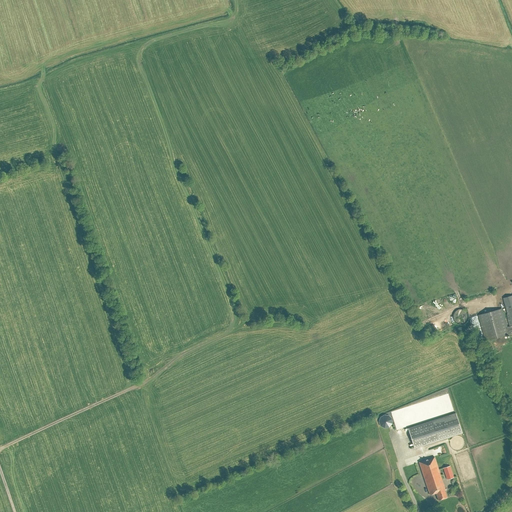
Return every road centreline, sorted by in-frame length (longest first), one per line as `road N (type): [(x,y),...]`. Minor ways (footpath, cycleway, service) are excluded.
road 1 (track): [(0,449),(141,383),(247,320),(140,50),(146,41),(232,18),(234,0)]
road 2 (track): [(132,387),(57,158)]
